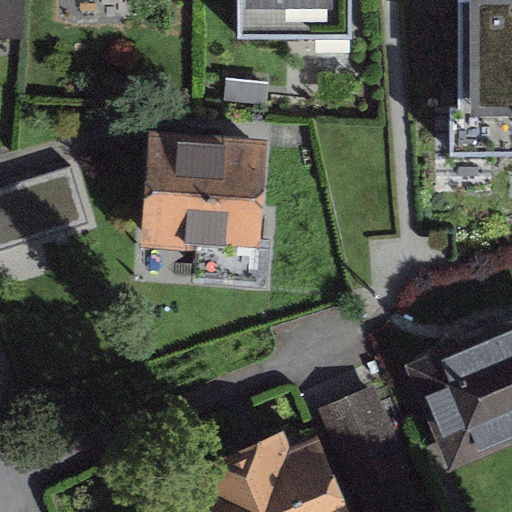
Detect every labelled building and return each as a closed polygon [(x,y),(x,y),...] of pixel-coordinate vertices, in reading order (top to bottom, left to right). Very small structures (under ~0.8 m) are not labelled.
[(331,0),(249,0),(249,20),(331,22),(331,0)] [(511,0),(443,0),(445,155),(511,154),(511,0)] [(273,137),(162,127),(152,235),(188,238),(185,272),(260,279),(273,137)] [(74,165),(0,186),(0,248),(91,223),(74,165)] [(511,328),(406,372),(450,479),(511,453),(511,328)] [(371,389),(317,411),(356,507),(410,485),(371,389)] [(188,483),(200,511),(343,511),(310,432),(188,483)]
